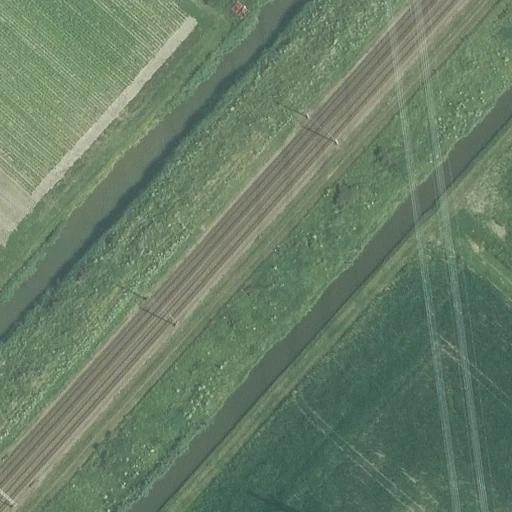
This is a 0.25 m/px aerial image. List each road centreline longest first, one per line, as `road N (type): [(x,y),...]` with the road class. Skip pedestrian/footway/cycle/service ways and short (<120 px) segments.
road 1 (track): [(34,511),(492,0)]
road 2 (track): [(0,437),(393,0)]
